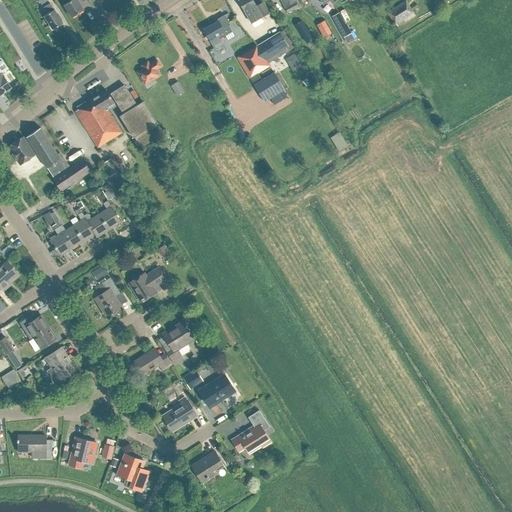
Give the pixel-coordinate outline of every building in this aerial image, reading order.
[(71,17),(83,9),(77,0),(61,0),(64,4),(63,4),(71,17)] [(251,22),(269,12),(263,2),(255,6),(254,4),(252,0),(238,0),(238,1),(251,22)] [(280,0),(287,12),(292,9),(287,0),(280,0)] [(287,0),(292,9),(298,6),(294,0),(287,0)] [(395,24),(413,12),(405,0),(387,12),(395,24)] [(52,29),(62,23),(53,9),(49,3),(43,7),(47,13),(43,15),(52,29)] [(332,16),(337,26),(344,23),(338,12),(332,16)] [(217,21),(203,29),(209,40),(208,40),(212,46),(219,42),(218,39),(231,31),(227,24),(229,22),(224,14),(216,19),(217,21)] [(301,20),(294,25),(306,43),(313,39),(301,20)] [(324,20),(317,24),(323,36),(330,32),(324,20)] [(271,37),(257,45),(266,59),(280,51),(288,46),(279,32),(271,37)] [(257,45),(237,57),(249,78),(253,84),(263,101),(284,89),(274,72),(261,79),(257,73),(270,65),(266,59),(257,45)] [(294,53),(285,59),(292,71),(301,66),(294,53)] [(137,71),(144,82),(152,76),(153,78),(159,75),(155,69),(160,65),(157,60),(149,65),(147,61),(142,65),(143,68),(137,71)] [(0,93),(11,86),(3,75),(2,76),(0,72),(0,93)] [(177,95),(183,91),(177,81),(170,85),(177,95)] [(141,146),(163,132),(143,101),(137,105),(124,85),(110,93),(123,113),(119,116),(133,137),(134,136),(141,146)] [(97,147),(121,132),(107,109),(106,110),(104,108),(113,102),(105,89),(89,100),(90,101),(74,111),(97,147)] [(238,114),(233,117),(241,132),(246,129),(238,114)] [(61,191),(90,171),(81,158),(67,168),(40,127),(26,136),(46,168),(47,167),(53,177),(53,178),(61,191)] [(19,164),(35,154),(23,136),(8,146),(19,164)] [(109,159),(102,163),(109,175),(116,170),(109,159)] [(174,170),(168,160),(164,162),(170,173),(174,170)] [(10,170),(16,178),(21,175),(16,166),(14,163),(9,166),(10,170)] [(99,214),(108,229),(120,222),(110,206),(107,200),(103,203),(106,208),(99,214)] [(72,225),(82,241),(94,233),(83,216),(83,215),(79,208),(75,210),(81,220),(72,225)] [(71,248),(82,241),(72,225),(65,230),(61,224),(61,225),(58,220),(59,219),(54,212),(51,213),(50,211),(48,212),(57,227),(71,248)] [(87,213),(83,215),(83,216),(94,233),(97,237),(108,229),(99,214),(91,219),(87,213)] [(59,256),(71,248),(57,227),(54,229),(58,235),(50,240),(59,256)] [(18,274),(7,261),(0,266),(0,286),(3,290),(9,285),(8,284),(18,274)] [(103,266),(96,270),(100,278),(108,273),(103,266)] [(158,284),(166,279),(158,267),(145,275),(144,273),(129,283),(140,301),(155,291),(151,285),(157,282),(158,284)] [(106,291),(94,298),(105,315),(120,305),(114,296),(119,293),(110,277),(101,283),(106,291)] [(33,337),(48,327),(41,315),(25,325),(33,337)] [(185,343),(194,338),(183,321),(173,327),(174,329),(163,336),(168,343),(169,342),(172,348),(166,352),(173,363),(182,357),(181,355),(189,351),(189,349),(185,343)] [(40,348),(56,338),(48,327),(33,337),(40,348)] [(0,343),(6,354),(13,349),(5,337),(0,339),(0,343)] [(61,347),(45,357),(51,367),(47,370),(54,381),(58,379),(59,379),(74,370),(70,362),(71,362),(61,347)] [(162,370),(171,364),(165,353),(159,356),(154,348),(134,361),(142,374),(158,364),(162,370)] [(9,388),(20,381),(13,369),(1,376),(9,388)] [(189,389),(203,381),(196,369),(183,378),(189,389)] [(209,407),(234,390),(224,374),(198,390),(209,407)] [(172,430),(196,415),(184,397),(178,400),(180,404),(163,415),(172,430)] [(262,447),(270,442),(262,430),(268,426),(258,410),(247,417),(253,426),(232,439),(239,450),(245,446),(248,451),(260,443),(262,447)] [(50,458),(52,439),(45,439),(45,435),(18,435),(18,451),(43,451),(43,458),(50,458)] [(91,463),(96,442),(75,437),(68,464),(81,467),(83,460),(91,463)] [(104,444),(102,456),(111,458),(114,447),(104,444)] [(207,476),(224,465),(215,450),(191,465),(202,482),(209,478),(207,476)] [(141,491),(149,471),(141,468),(144,461),(124,453),(116,474),(126,477),(123,484),(141,491)]
